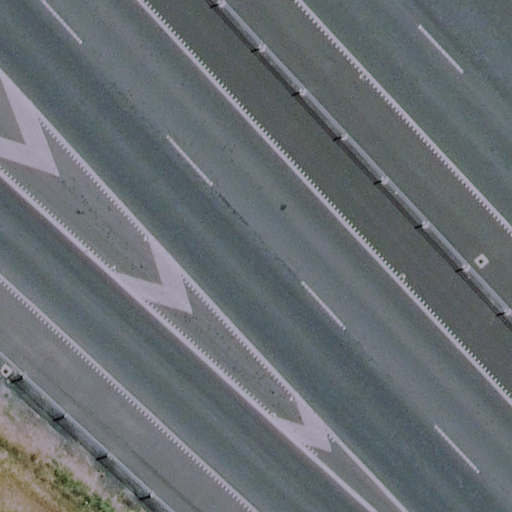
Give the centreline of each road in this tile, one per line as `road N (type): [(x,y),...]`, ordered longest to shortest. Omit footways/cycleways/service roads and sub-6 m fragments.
road 1 (motorway): [(511,486),(58,0)]
road 2 (motorway): [(344,511),(0,207)]
road 3 (motorway): [(420,0),(511,101)]
